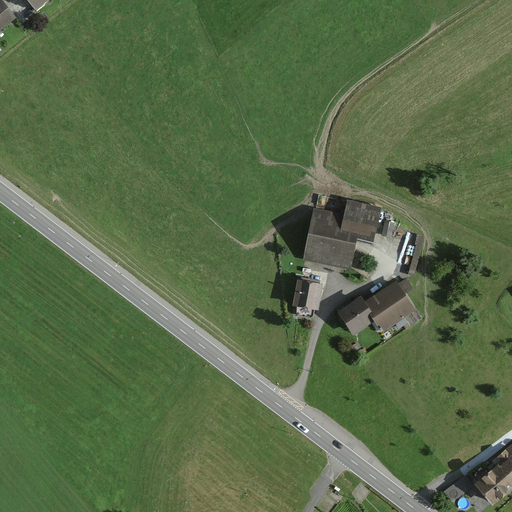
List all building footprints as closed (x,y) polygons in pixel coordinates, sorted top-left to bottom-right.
[(51,0),(25,0),(36,13),(51,0)] [(0,31),(14,20),(1,4),(0,4),(0,31)] [(341,214),(314,209),(306,262),(352,270),(356,246),(373,248),(380,206),(344,200),(341,214)] [(359,301),(373,323),(380,336),(416,314),(405,297),(414,291),(407,280),(397,286),(394,280),(359,301)] [(320,285),(293,282),(289,308),(316,312),(320,285)] [(359,301),(337,315),(351,337),(373,323),(359,301)] [(511,489),(511,448),(511,447),(467,484),(489,509),(511,489)]
